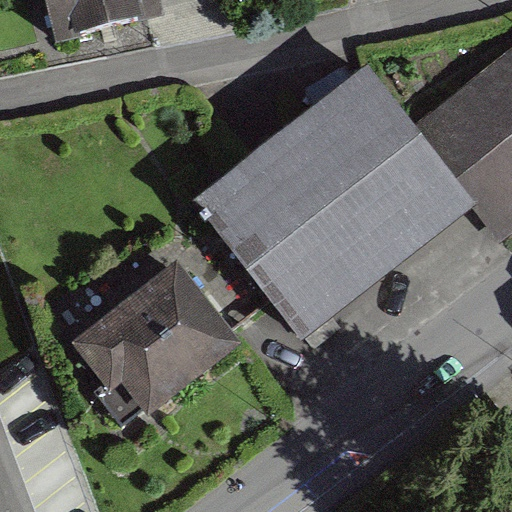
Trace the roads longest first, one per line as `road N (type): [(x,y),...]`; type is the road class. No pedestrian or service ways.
road 1 (residential): [(451,0),(0,94)]
road 2 (residential): [(251,511),(511,311)]
